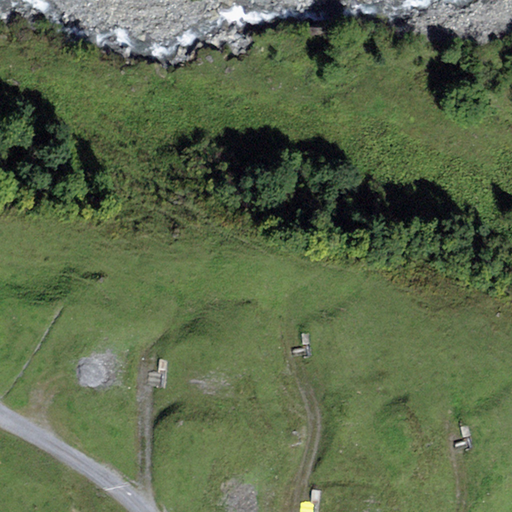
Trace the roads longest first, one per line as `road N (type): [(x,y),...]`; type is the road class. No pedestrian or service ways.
road 1 (track): [(302,511),(316,431),(291,333)]
road 2 (track): [(143,511),(150,338)]
